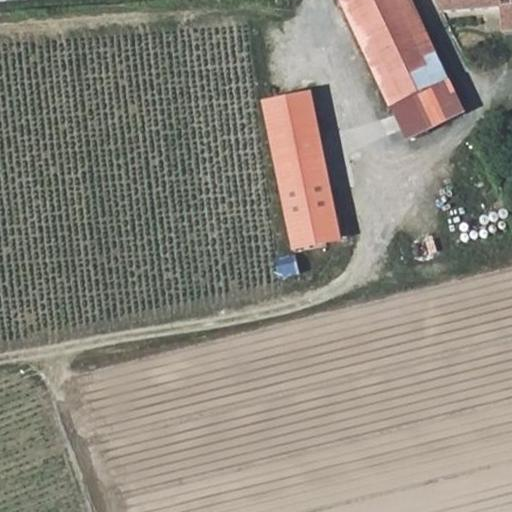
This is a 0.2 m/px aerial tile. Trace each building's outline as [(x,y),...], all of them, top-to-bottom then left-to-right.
[(339,0),(405,130),(464,102),(409,0),(339,0)] [(511,0),(437,0),(439,12),(499,8),(500,33),(511,31),(511,0)] [(474,57),(464,40),(456,42),(466,60),(474,57)] [(484,76),(478,66),(471,69),(477,79),(484,76)] [(300,253),(351,243),(321,91),(270,101),(300,253)]
